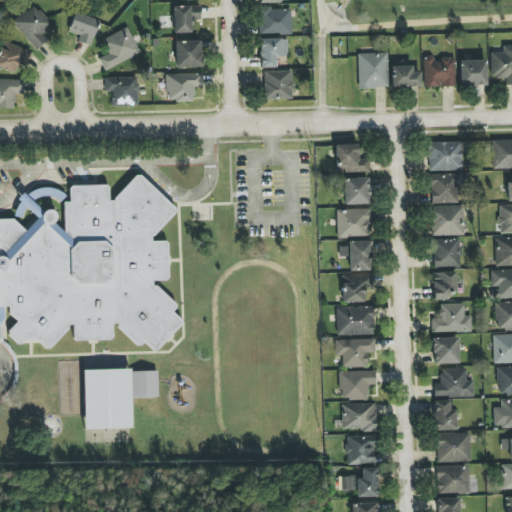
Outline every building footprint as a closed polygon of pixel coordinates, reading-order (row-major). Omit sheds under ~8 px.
[(47,40),(42,35),(52,25),(33,4),(13,23),(37,49),(47,40)] [(190,33),(190,20),(201,19),(200,6),(172,7),(173,34),(190,33)] [(291,34),(291,8),(259,9),(260,34),(291,34)] [(90,46),(98,20),(74,13),(68,32),(79,35),(77,42),(90,46)] [(104,71),(140,54),(127,27),(104,38),(111,53),(99,59),(104,71)] [(259,39),(260,68),(275,68),(275,57),(287,57),(287,39),(259,39)] [(202,67),(201,40),(175,41),(176,68),(202,67)] [(0,48),(0,67),(14,74),(19,61),(28,65),(32,53),(3,41),(0,48)] [(511,85),(511,45),(502,45),(502,53),(491,53),(491,79),(506,78),(506,86),(511,85)] [(357,54),(357,89),(387,88),(387,53),(357,54)] [(424,88),(455,87),(454,59),(433,60),(433,56),(423,57),(424,88)] [(485,60),(459,61),(460,87),(486,86),(485,60)] [(391,88),(420,87),(420,72),(412,72),(412,66),(391,67),(391,88)] [(264,100),(292,99),(292,71),(263,72),(264,100)] [(166,74),(166,102),(193,101),(193,87),(202,87),(202,74),(166,74)] [(104,78),(105,92),(111,92),(111,106),(138,106),(137,77),(104,78)] [(0,107),(14,108),(15,94),(23,94),(23,81),(0,79),(0,107)] [(511,140),(491,140),(492,168),(511,168),(511,140)] [(427,143),(428,171),(461,170),(461,142),(427,143)] [(357,145),(335,146),(336,173),(369,172),(368,159),(357,159),(357,145)] [(151,352),(140,342),(135,347),(109,323),(109,340),(70,341),(69,325),(45,351),(28,334),(17,345),(4,333),(14,321),(5,314),(5,306),(0,306),(0,219),(10,219),(22,232),(45,208),(53,215),(51,223),(60,232),(59,201),(66,202),(65,185),(105,184),(105,200),(109,200),(134,172),(173,211),(148,238),(148,241),(164,242),(165,280),(149,280),(149,283),(174,306),(170,311),(179,323),(151,352)] [(430,204),(462,203),(461,174),(430,175),(430,204)] [(368,178),(343,179),(344,205),(369,204),(368,178)] [(511,205),(498,205),(499,234),(511,233),(511,205)] [(463,206),(430,207),(431,236),(464,235),(463,206)] [(337,237),(370,237),(370,209),(336,210),(337,237)] [(495,266),(511,265),(511,237),(494,238),(495,266)] [(460,267),(460,239),(433,240),(434,268),(460,267)] [(347,242),(348,247),(338,247),(339,257),(348,257),(349,271),(372,271),(372,241),(347,242)] [(511,269),(490,270),(491,287),(497,287),(497,299),(511,298),(511,269)] [(456,293),(455,272),(432,273),(433,300),(447,300),(447,293),(456,293)] [(342,303),(364,302),(364,288),(373,288),(372,275),(341,276),(342,303)] [(496,330),(511,330),(511,302),(495,302),(496,330)] [(431,333),(471,332),(471,316),(464,316),(464,304),(439,304),(439,318),(431,318),(431,333)] [(336,308),(337,336),(374,335),(373,307),(336,308)] [(511,335),(492,336),(493,364),(511,363),(511,335)] [(458,364),(458,338),(432,338),(433,364),(458,364)] [(367,367),(366,353),(375,353),(374,339),(334,340),(335,356),(341,356),(342,368),(367,367)] [(511,395),(511,367),(497,368),(497,396),(511,395)] [(83,371),(84,430),(132,429),(130,369),(83,371)] [(473,396),(473,381),(466,381),(466,369),(440,369),(441,384),(433,384),(433,397),(473,396)] [(131,372),(132,398),(157,397),(156,371),(131,372)] [(375,371),(339,372),(339,400),(368,400),(367,385),(376,385),(375,371)] [(511,399),(500,400),(500,408),(493,408),(493,427),(511,426),(511,399)] [(455,410),(450,411),(449,401),(434,401),(434,431),(456,430),(455,410)] [(341,405),(342,431),(376,430),(375,404),(341,405)] [(437,463),(470,462),(469,433),(437,434),(437,463)] [(346,465),(376,464),(375,436),(346,437),(346,465)] [(511,439),(500,439),(500,451),(508,450),(509,460),(511,460),(511,439)] [(502,490),(511,490),(511,464),(502,464),(502,490)] [(469,467),(437,466),(436,493),(469,494),(469,467)] [(377,468),(362,468),(362,477),(341,477),(341,496),(377,496),(377,468)] [(437,499),(437,511),(459,511),(458,498),(437,499)] [(351,511),(376,511),(377,503),(351,504),(351,511)]
